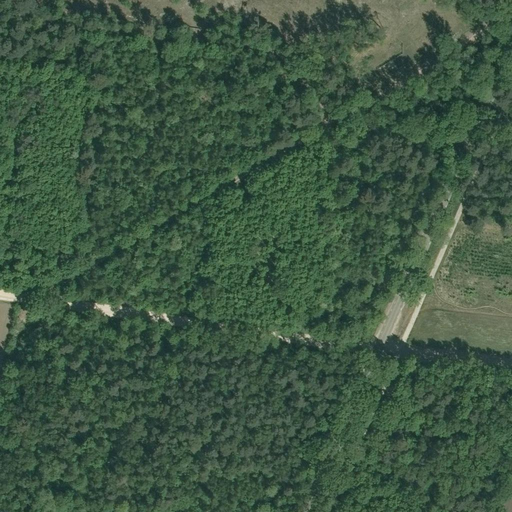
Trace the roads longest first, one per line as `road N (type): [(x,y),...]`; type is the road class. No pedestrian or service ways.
road 1 (tertiary): [(307,511),(511,43)]
road 2 (track): [(40,297),(511,366)]
road 3 (track): [(328,115),(275,51),(0,8)]
road 4 (track): [(324,125),(40,297)]
road 5 (track): [(511,14),(332,120)]
